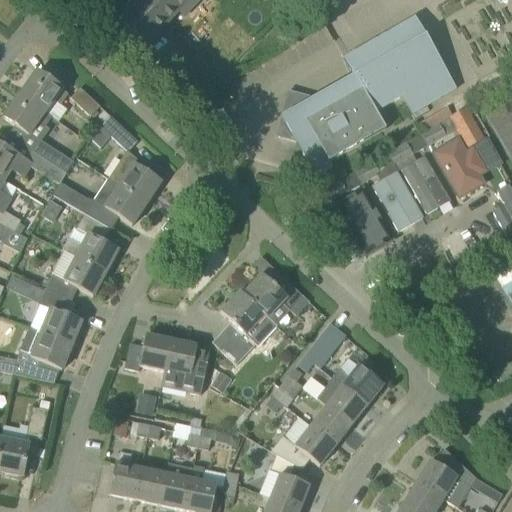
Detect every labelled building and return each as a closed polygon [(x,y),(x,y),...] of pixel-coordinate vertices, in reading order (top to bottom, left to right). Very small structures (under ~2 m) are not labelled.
[(137,0),(118,21),(146,48),(179,13),(175,9),(183,0),(137,0)] [(284,117),(278,138),(297,143),(295,144),(315,178),(332,169),(329,163),(385,131),(375,113),(402,98),(412,115),(455,90),(414,19),(344,59),(354,77),(298,109),(297,108),(296,108),(297,110),(284,117)] [(20,96),(45,114),(54,102),(60,107),(68,96),(36,73),(20,96)] [(79,90),(70,100),(90,119),(99,109),(79,90)] [(45,114),(20,96),(3,120),(28,138),(37,125),(44,129),(51,118),(45,114)] [(426,148),(457,131),(451,119),(452,119),(447,109),(417,126),(423,135),(420,137),(426,148)] [(511,160),(511,110),(493,120),(511,160)] [(466,111),(452,119),(451,119),(457,131),(467,148),(482,140),(466,111)] [(109,118),(100,129),(110,138),(126,153),(127,155),(128,154),(137,144),(109,118)] [(394,166),(426,148),(420,137),(388,155),(394,166)] [(457,140),(435,152),(441,163),(451,158),(467,188),(480,181),(457,140)] [(40,142),(32,154),(56,168),(66,174),(73,164),(62,157),(40,142)] [(0,148),(0,181),(3,183),(3,182),(9,172),(22,180),(29,168),(59,186),(59,185),(66,174),(56,168),(32,154),(25,164),(0,148)] [(137,162),(127,155),(126,153),(108,181),(146,207),(161,184),(134,167),(137,162)] [(373,163),(355,174),(361,185),(380,175),(373,163)] [(427,163),(406,176),(434,221),(454,208),(427,163)] [(328,204),(361,185),(355,174),(321,193),(308,201),(322,226),(336,217),(328,204)] [(400,179),(377,193),(406,241),(429,227),(400,179)] [(8,203),(16,191),(16,190),(3,182),(3,183),(0,181),(0,227),(12,234),(18,225),(19,223),(2,213),(8,203)] [(110,232),(117,220),(131,228),(146,207),(108,181),(93,203),(92,205),(85,217),(109,231),(110,232)] [(85,217),(92,205),(59,185),(59,186),(52,197),(84,217),(85,217)] [(497,195),(511,221),(511,193),(508,187),(497,194),(497,195)] [(392,241),(367,198),(353,206),(363,225),(344,236),(358,261),(392,241)] [(50,204),(41,217),(52,224),(61,211),(50,204)] [(109,231),(85,217),(84,217),(76,232),(87,237),(82,249),(67,242),(62,253),(64,255),(105,276),(117,252),(102,244),(109,231)] [(0,243),(1,244),(1,245),(19,256),(22,251),(27,242),(27,241),(20,237),(19,238),(12,234),(0,227),(0,243)] [(105,276),(64,255),(45,293),(70,304),(77,291),(92,299),(105,276)] [(262,278),(243,297),(267,321),(268,320),(282,307),(288,312),(301,298),(278,276),(269,284),(262,278)] [(35,290),(29,302),(38,307),(44,294),(35,290)] [(28,330),(28,331),(71,348),(81,324),(65,317),(70,304),(45,293),(44,294),(38,307),(39,307),(30,331),(28,330)] [(277,329),(268,320),(267,321),(243,297),(240,295),(221,315),(230,324),(222,333),(247,356),(255,347),(257,350),(276,329),(277,329)] [(329,326),(304,358),(313,366),(319,358),(326,363),(345,339),(329,326)] [(71,348),(28,331),(18,355),(31,360),(28,365),(16,363),(3,360),(0,371),(0,373),(13,377),(36,382),(43,365),(61,373),(71,348)] [(139,369),(164,374),(170,343),(145,337),(142,349),(129,346),(124,371),(138,374),(139,369)] [(199,398),(208,359),(210,351),(170,343),(164,374),(160,389),(199,398)] [(313,366),(304,358),(297,368),(306,375),(313,366)] [(339,373),(333,381),(367,408),(383,388),(358,368),(348,380),(339,373)] [(288,378),(272,399),(281,407),(286,410),(302,390),(302,389),(288,378)] [(367,408),(333,381),(325,391),(316,402),(325,409),(326,409),(351,428),(367,408)] [(275,415),(281,407),(272,399),(265,408),(275,415)] [(138,400),(135,415),(152,418),(154,403),(138,400)] [(32,409),(25,439),(41,442),(47,413),(32,409)] [(335,449),(351,428),(326,409),(325,409),(309,429),(335,449)] [(319,469),(335,449),(309,429),(297,420),(271,454),(276,458),(293,467),(301,472),(309,462),(319,469)] [(116,422),(113,437),(125,439),(127,425),(116,422)] [(146,440),(149,428),(139,426),(136,438),(146,440)] [(149,428),(146,440),(158,443),(160,430),(149,428)] [(190,428),(188,439),(186,448),(197,451),(201,431),(199,430),(190,428)] [(201,431),(197,451),(207,453),(210,442),(215,443),(217,434),(201,431)] [(0,441),(0,474),(22,479),(28,448),(0,441)] [(429,463),(416,485),(443,502),(456,511),(470,490),(476,481),(443,451),(434,466),(429,463)] [(269,501),(296,511),(299,511),(309,489),(288,480),(293,467),(276,458),(270,474),(279,477),(269,501)] [(108,497),(133,502),(140,471),(114,466),(108,497)] [(159,508),(178,511),(184,511),(193,472),(192,472),(168,466),(165,477),(159,508)] [(193,472),(184,511),(210,511),(216,487),(201,484),(203,471),(193,469),(192,472),(193,472)] [(133,502),(159,508),(165,477),(140,471),(133,502)] [(223,486),(236,488),(238,477),(226,475),(223,486)] [(443,502),(416,485),(402,507),(410,511),(436,511),(443,502)] [(234,500),(236,488),(223,486),(221,497),(234,500)] [(296,511),(269,501),(264,511),(296,511)]
